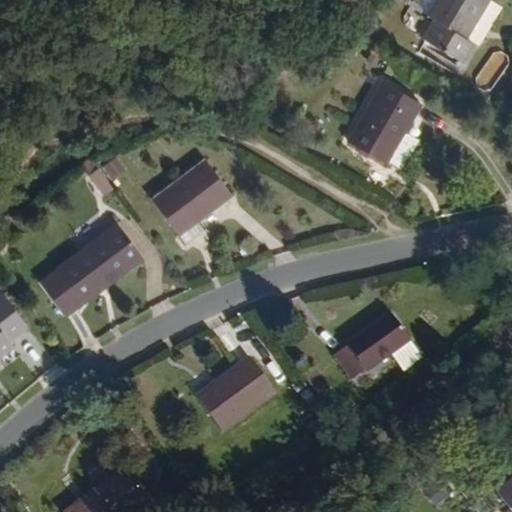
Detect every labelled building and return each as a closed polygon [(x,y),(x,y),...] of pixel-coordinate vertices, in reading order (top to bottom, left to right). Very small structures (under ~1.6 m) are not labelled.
[(467,42),(490,4),(484,0),(440,0),(430,18),(433,21),(420,45),(456,69),(470,48),(467,42)] [(418,114),(379,87),(343,148),(393,179),(411,152),(400,142),(418,114)] [(110,179),(125,174),(119,157),(104,162),(110,179)] [(232,202),(207,165),(150,200),(176,239),(232,202)] [(103,166),(90,172),(100,197),(114,191),(103,166)] [(141,257),(117,223),(43,281),(64,314),(141,257)] [(29,330),(0,293),(0,358),(14,348),(11,343),(29,330)] [(428,346),(404,311),(317,376),(341,410),(428,346)] [(272,403),(247,367),(194,406),(217,440),(272,403)] [(138,511),(153,501),(128,466),(67,511),(138,511)] [(504,489),(511,482),(511,471),(498,482),(504,489)]
